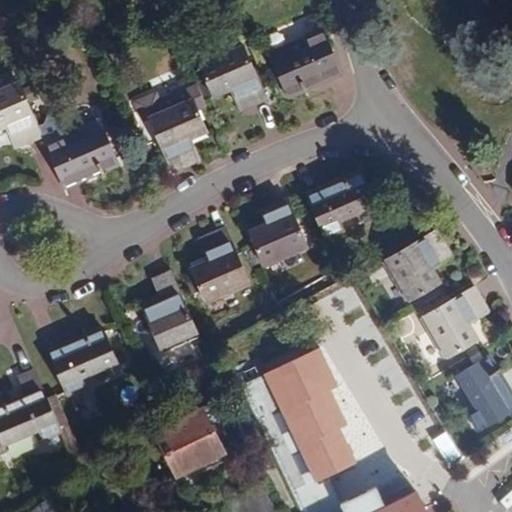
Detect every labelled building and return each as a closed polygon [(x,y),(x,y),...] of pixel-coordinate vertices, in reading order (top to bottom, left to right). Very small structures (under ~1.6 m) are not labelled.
[(270,54),(288,97),(342,73),(324,31),(270,54)] [(200,65),(214,98),(231,91),(235,99),(244,95),(250,108),(267,100),(244,46),(200,65)] [(0,91),(0,130),(6,128),(9,136),(19,132),(25,144),(42,137),(38,127),(18,83),(0,91)] [(198,86),(190,90),(198,109),(207,106),(198,86)] [(150,119),(173,172),(190,165),(185,152),(194,148),(191,140),(208,132),(198,109),(190,90),(160,103),(156,95),(137,103),(145,121),(150,119)] [(244,95),(235,99),(240,112),(250,108),(244,95)] [(42,137),(64,187),(118,163),(99,120),(95,119),(69,131),(65,122),(49,117),(46,124),(38,127),(42,137)] [(19,132),(9,136),(15,149),(25,144),(19,132)] [(194,148),(185,152),(190,165),(200,160),(194,148)] [(307,194),(325,236),(343,229),(339,220),(376,204),(361,170),(307,194)] [(306,244),(286,198),(267,206),(269,211),(261,215),(264,223),(248,230),(262,263),(306,244)] [(267,206),(259,210),(261,215),(269,211),(267,206)] [(189,266),(204,299),(248,280),(224,226),(206,234),(212,247),(202,251),(206,259),(189,266)] [(387,258),(411,300),(442,282),(433,266),(441,262),(435,253),(448,246),(438,229),(387,258)] [(206,234),(197,238),(202,251),(212,247),(206,234)] [(448,246),(435,253),(441,262),(453,255),(448,246)] [(141,304),(160,348),(197,332),(170,270),(152,278),(160,296),(141,304)] [(425,315),(449,357),(480,339),(471,323),(479,318),(473,309),(485,302),(476,286),(425,315)] [(334,332),(371,320),(360,287),(323,299),(334,332)] [(485,302),(473,309),(479,318),(491,311),(485,302)] [(48,351),(67,394),(85,386),(81,378),(117,362),(102,328),(48,351)] [(270,381),(245,392),(291,491),(327,475),(352,462),(336,427),(343,424),(327,388),(334,385),(317,349),(266,373),(270,381)] [(457,374),(477,409),(469,413),(479,430),(511,411),(511,395),(489,356),(457,374)] [(0,406),(0,452),(5,450),(3,446),(39,430),(43,438),(61,431),(34,369),(18,376),(26,395),(0,406)] [(245,392),(270,381),(266,373),(241,384),(245,392)] [(202,406),(154,430),(177,475),(192,467),(195,474),(210,467),(207,460),(224,451),(202,406)] [(224,451),(207,460),(210,467),(228,458),(224,451)] [(344,511),(327,475),(291,491),(301,511),(344,511)] [(274,511),(258,485),(215,511),(274,511)] [(374,511),(426,511),(416,491),(374,511)]
